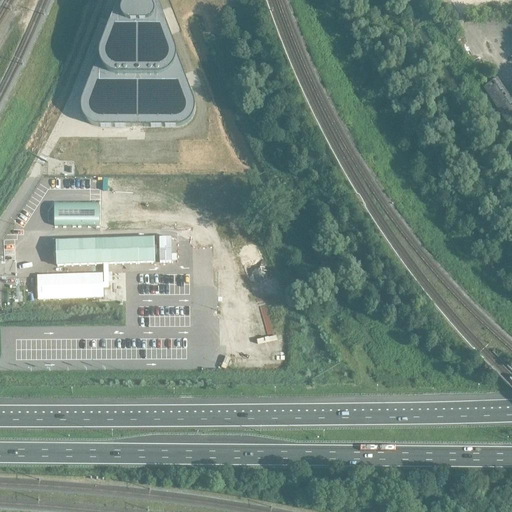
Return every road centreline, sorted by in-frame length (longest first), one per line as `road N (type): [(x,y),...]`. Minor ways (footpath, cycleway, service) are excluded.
road 1 (motorway): [(511,469),(295,471),(0,459)]
road 2 (motorway): [(511,415),(0,420)]
